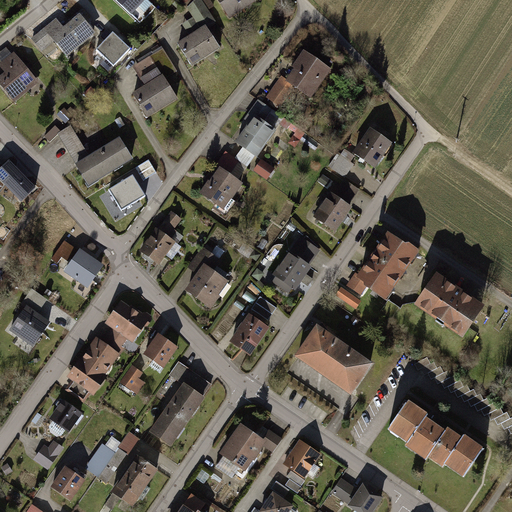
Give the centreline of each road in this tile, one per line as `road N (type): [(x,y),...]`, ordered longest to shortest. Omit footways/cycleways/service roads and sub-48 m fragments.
road 1 (residential): [(118,253),(310,9)]
road 2 (residential): [(373,209),(428,130),(310,9)]
road 3 (residential): [(248,389),(373,209)]
road 4 (residential): [(132,268),(0,440)]
road 5 (residential): [(409,498),(248,389)]
road 6 (residential): [(118,253),(0,125)]
road 7 (residential): [(248,389),(132,268)]
road 8 (residential): [(511,303),(373,209)]
road 9 (residential): [(162,511),(248,389)]
